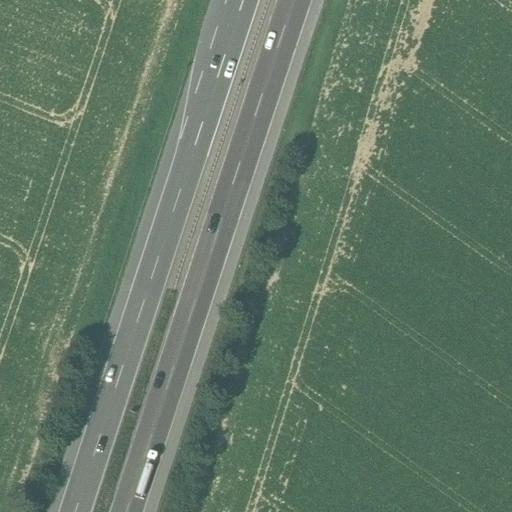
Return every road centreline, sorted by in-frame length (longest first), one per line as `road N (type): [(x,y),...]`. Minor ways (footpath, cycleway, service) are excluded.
road 1 (motorway): [(246,0),(74,511)]
road 2 (motorway): [(131,511),(301,0)]
